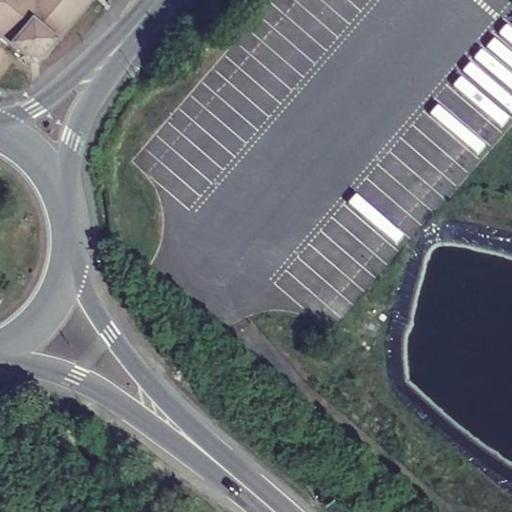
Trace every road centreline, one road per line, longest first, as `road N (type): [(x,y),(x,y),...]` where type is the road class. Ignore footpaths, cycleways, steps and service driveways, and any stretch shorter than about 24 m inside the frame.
road 1 (secondary): [(204,451),(66,265)]
road 2 (secondary): [(0,357),(76,378),(204,451)]
road 3 (tertiary): [(57,195),(72,142),(119,42)]
road 4 (tertiary): [(119,42),(0,129)]
